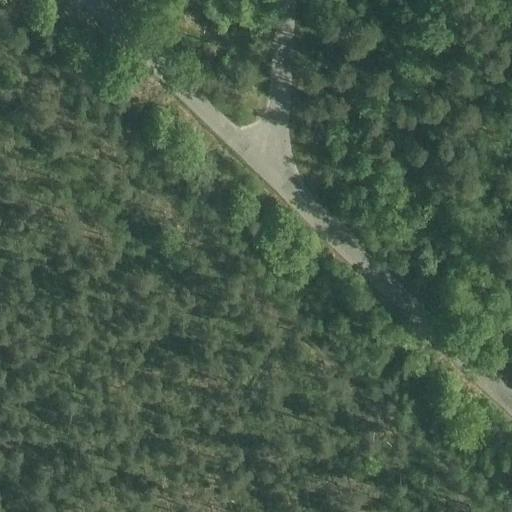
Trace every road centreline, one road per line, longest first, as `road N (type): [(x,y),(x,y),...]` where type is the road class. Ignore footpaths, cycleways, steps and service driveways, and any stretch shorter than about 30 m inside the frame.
road 1 (tertiary): [(511,407),(264,166)]
road 2 (unclassified): [(264,166),(90,0)]
road 3 (tertiary): [(264,166),(277,136),(287,0)]
